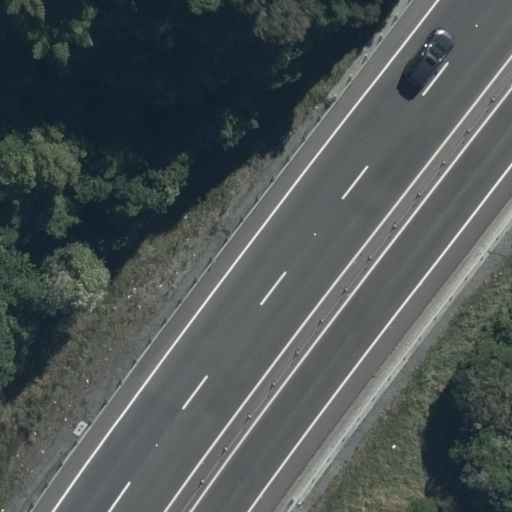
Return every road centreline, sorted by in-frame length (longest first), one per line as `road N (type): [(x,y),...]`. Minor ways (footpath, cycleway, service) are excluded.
road 1 (trunk): [(102,511),(483,0)]
road 2 (trunk): [(511,108),(210,511)]
